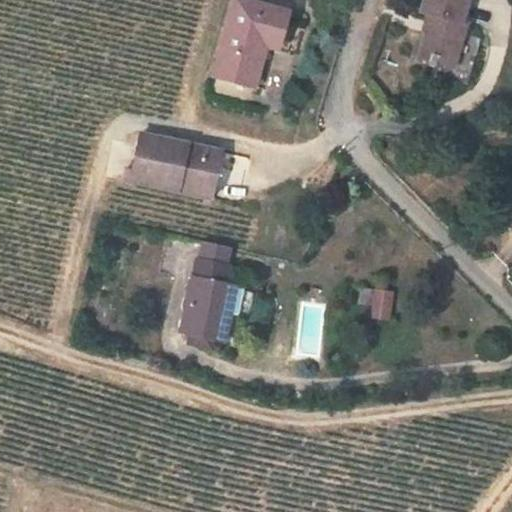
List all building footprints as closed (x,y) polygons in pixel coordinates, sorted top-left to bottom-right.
[(429,0),(421,24),(432,28),(419,69),(454,79),(466,38),(460,36),(471,0),(429,0)] [(284,30),(232,13),(208,87),(240,97),(251,56),(273,63),(284,30)] [(124,145),(114,192),(198,212),(209,165),(124,145)] [(192,272),(176,349),(218,357),(224,326),(219,325),(224,299),(218,298),(222,279),(192,272)] [(369,300),(366,326),(382,328),(384,302),(369,300)]
